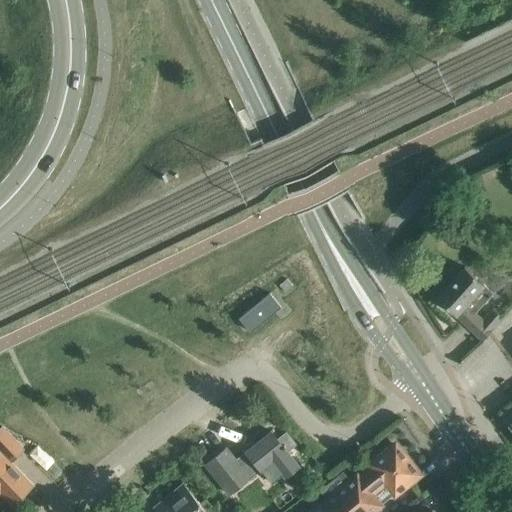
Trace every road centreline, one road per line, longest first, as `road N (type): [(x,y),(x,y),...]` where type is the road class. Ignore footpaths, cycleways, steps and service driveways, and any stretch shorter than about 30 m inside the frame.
road 1 (residential): [(61,511),(106,467),(244,370),(272,379),(328,436),(357,433),(418,388)]
road 2 (tertiary): [(313,218),(210,0)]
road 3 (tertiary): [(0,210),(51,149),(65,112),(73,31),(67,0)]
road 4 (tertiary): [(313,218),(360,319),(418,388)]
road 5 (tertiary): [(429,381),(313,218)]
